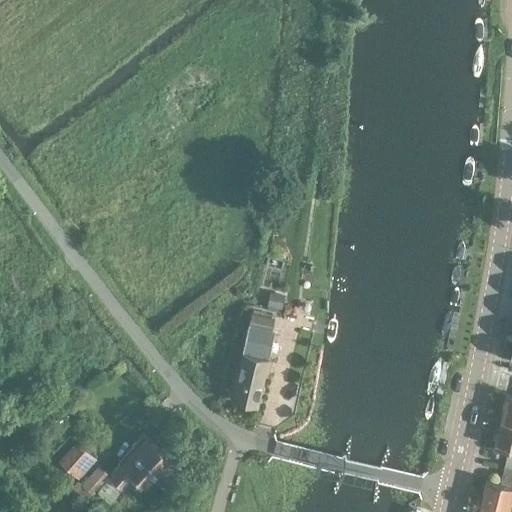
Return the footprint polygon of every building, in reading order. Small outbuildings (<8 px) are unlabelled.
[(283,295),(277,293),(271,292),(268,304),(281,307),(282,303),(283,295)] [(249,324),(242,352),(231,399),(258,405),(266,370),(268,371),(271,358),(268,358),(273,335),(270,334),(274,317),(252,312),(249,324)] [(511,395),(504,393),(498,420),(511,423),(511,395)] [(511,423),(498,420),(492,446),(506,449),(502,466),(511,468),(511,423)] [(59,429),(49,421),(35,436),(45,445),(59,429)] [(134,457),(125,467),(121,464),(111,476),(123,487),(134,475),(146,486),(154,477),(166,489),(184,469),(170,457),(170,458),(167,456),(169,452),(163,446),(159,449),(149,440),(145,445),(138,440),(127,451),(134,457)] [(95,457),(77,441),(60,460),(78,477),(95,457)] [(100,464),(82,483),(77,479),(70,487),(78,494),(81,492),(88,497),(92,492),(109,472),(100,464)] [(484,478),(478,505),(505,511),(511,485),(510,485),(511,480),(511,468),(502,466),(498,482),(484,478)]
